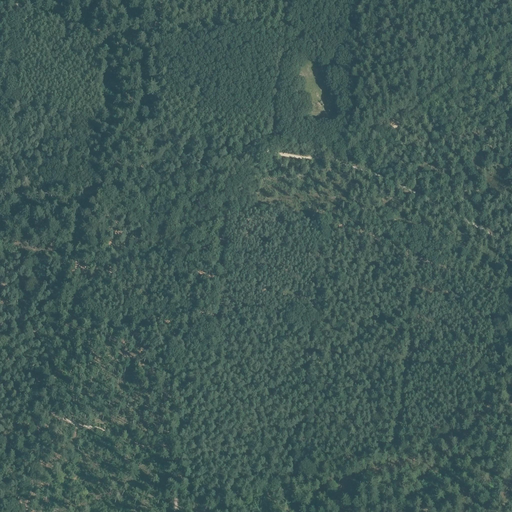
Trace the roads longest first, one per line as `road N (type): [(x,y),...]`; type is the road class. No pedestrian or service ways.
road 1 (track): [(178,441),(178,352),(214,350),(226,174)]
road 2 (track): [(178,352),(138,346),(55,314),(89,190)]
road 3 (track): [(0,197),(226,174)]
road 4 (track): [(340,155),(367,146),(511,42)]
road 5 (track): [(340,155),(511,243)]
road 6 (track): [(159,0),(147,186)]
road 7 (track): [(218,272),(71,256)]
road 8 (track): [(16,13),(157,34)]
